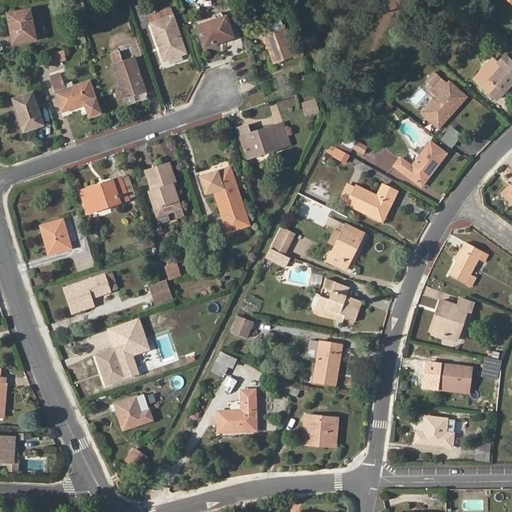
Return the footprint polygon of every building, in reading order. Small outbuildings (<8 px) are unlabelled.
[(171,8),(149,15),(152,24),(174,17),(171,8)] [(481,14),(485,19),(493,13),(488,8),(481,14)] [(13,43),(36,39),(30,10),(8,15),(13,43)] [(240,28),(246,26),(242,13),(236,15),(240,28)] [(164,60),(186,53),(174,17),(152,24),(164,60)] [(204,47),(233,37),(227,17),(198,26),(204,47)] [(281,21),(266,26),(269,34),(284,29),(281,21)] [(274,62),(293,55),(284,29),(269,34),(265,35),(274,62)] [(511,84),(511,61),(505,56),(498,64),(501,68),(489,81),(490,81),(485,87),(497,98),(502,93),(503,93),(511,84)] [(128,97),(145,91),(134,59),(113,66),(120,88),(119,88),(118,89),(118,90),(117,92),(118,94),(118,95),(119,96),(120,97),(122,98),(123,99),(125,98),(128,97)] [(498,64),(485,77),(489,81),(501,68),(498,64)] [(88,118),(100,113),(90,82),(73,87),(63,90),(62,86),(58,75),(51,78),(62,112),(84,104),(88,118)] [(299,92),(315,87),(310,76),(296,81),(299,92)] [(436,96),(421,113),(425,116),(429,113),(442,124),(466,97),(449,82),(446,84),(440,78),(430,90),(436,96)] [(38,109),(48,105),(42,89),(32,93),(38,109)] [(43,125),(38,109),(32,93),(13,100),(24,131),(43,125)] [(309,109),(321,105),(318,96),(306,100),(309,109)] [(438,128),(442,124),(429,113),(425,116),(438,128)] [(247,159),(289,145),(283,124),(250,135),(247,125),(237,129),(247,159)] [(451,125),(442,138),(452,145),(462,132),(451,125)] [(352,149),(363,156),(367,148),(356,141),(352,149)] [(393,166),(420,187),(446,154),(430,142),(411,166),(400,158),(393,166)] [(346,147),(342,143),(337,149),(343,152),(346,147)] [(322,156),(330,161),(332,158),(337,149),(331,145),(329,144),(322,156)] [(332,158),(345,164),(350,155),(344,152),(343,152),(337,149),(332,158)] [(157,217),(182,209),(174,183),(176,183),(170,163),(145,171),(151,191),(149,192),(157,217)] [(228,233),(250,225),(230,167),(200,177),(206,194),(214,192),(228,233)] [(123,175),(132,195),(136,194),(128,173),(123,175)] [(88,212),(128,199),(121,179),(81,192),(88,212)] [(356,186),(347,205),(378,220),(386,203),(391,205),(397,193),(382,185),(377,196),(356,186)] [(511,187),(511,189),(508,187),(502,194),(511,202),(511,187)] [(378,220),(382,222),(391,205),(386,203),(378,220)] [(323,223),(342,233),(332,253),(349,262),(364,233),(346,224),(346,225),(326,216),(323,223)] [(49,254),(71,248),(63,221),(41,227),(49,254)] [(285,253),(289,245),(295,234),(281,228),(274,244),(270,251),(278,252),(285,253)] [(138,253),(154,247),(151,239),(143,242),(144,243),(136,246),(138,253)] [(476,275),(470,272),(478,258),(484,261),(487,254),(466,243),(449,274),(471,285),(476,275)] [(270,251),(267,256),(274,259),(278,252),(270,251)] [(278,252),(274,259),(280,262),(285,253),(278,252)] [(79,273),(94,268),(89,253),(74,259),(79,273)] [(280,262),(288,266),(292,256),(285,253),(280,262)] [(345,270),(349,262),(332,253),(328,261),(345,270)] [(170,278),(182,274),(178,261),(166,265),(170,278)] [(90,298),(117,289),(112,272),(67,287),(75,312),(93,306),(90,298)] [(357,315),(355,314),(360,302),(347,296),(350,288),(326,279),(319,296),(323,298),(318,309),(334,315),(335,313),(344,317),(344,319),(354,323),(357,315)] [(167,280),(149,286),(154,300),(172,294),(167,280)] [(72,313),(75,312),(67,287),(64,288),(72,313)] [(154,300),(155,304),(173,298),(172,294),(154,300)] [(313,311),(342,322),(344,319),(344,317),(335,313),(334,315),(318,309),(323,298),(319,296),(313,311)] [(431,330),(455,338),(467,309),(469,310),(472,302),(460,298),(457,305),(439,298),(435,310),(438,311),(431,330)] [(435,310),(428,329),(431,330),(438,311),(435,310)] [(239,318),(232,334),(243,338),(251,323),(239,318)] [(243,338),(247,340),(254,324),(251,323),(243,338)] [(106,385),(132,376),(125,355),(147,348),(144,339),(95,355),(106,385)] [(313,382),(333,385),(340,346),(319,342),(313,382)] [(222,377),(227,367),(231,360),(221,355),(213,371),(222,377)] [(471,368),(439,364),(437,384),(468,388),(471,368)] [(482,374),(495,377),(497,368),(483,365),(482,374)] [(278,389),(297,398),(300,390),(281,381),(278,389)] [(218,431),(256,430),(255,390),(241,391),(241,411),(217,412),(218,431)] [(122,431),(145,423),(137,397),(110,405),(113,413),(116,411),(122,431)] [(304,415),(302,444),(319,445),(320,439),(335,440),(337,418),(304,415)] [(415,443),(451,447),(453,434),(445,433),(447,419),(426,416),(423,433),(416,432),(415,443)] [(0,460),(13,461),(14,439),(0,438),(0,460)] [(478,440),(476,458),(490,460),(492,442),(478,440)] [(125,461),(136,470),(146,457),(135,448),(125,461)]
